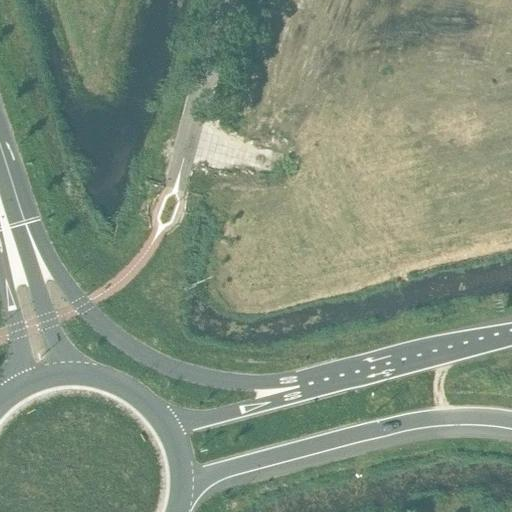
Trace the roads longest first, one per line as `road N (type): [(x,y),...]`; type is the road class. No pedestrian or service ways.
road 1 (motorway): [(179,501),(216,473),(379,429),(463,416),(511,421)]
road 2 (motorway): [(301,395),(192,374),(133,349),(81,307),(22,225)]
road 3 (motorway): [(511,337),(301,395)]
road 4 (unclassified): [(177,182),(225,0)]
road 5 (tertiary): [(66,374),(22,225)]
road 6 (motorway): [(301,395),(164,425)]
road 7 (tertiary): [(0,261),(23,386)]
